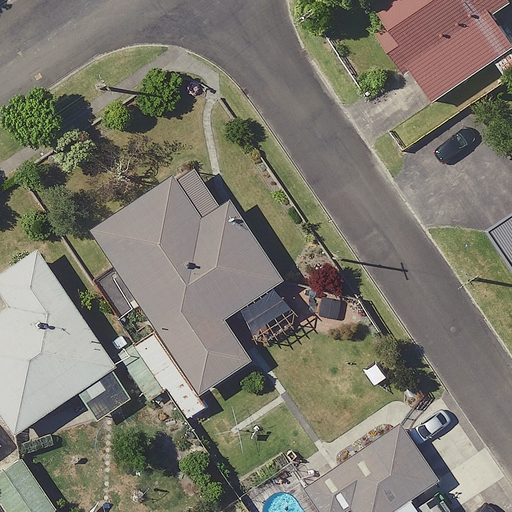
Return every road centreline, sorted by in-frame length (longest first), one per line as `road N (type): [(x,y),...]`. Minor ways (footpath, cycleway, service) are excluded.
road 1 (residential): [(511,431),(223,0)]
road 2 (residential): [(103,0),(0,69)]
